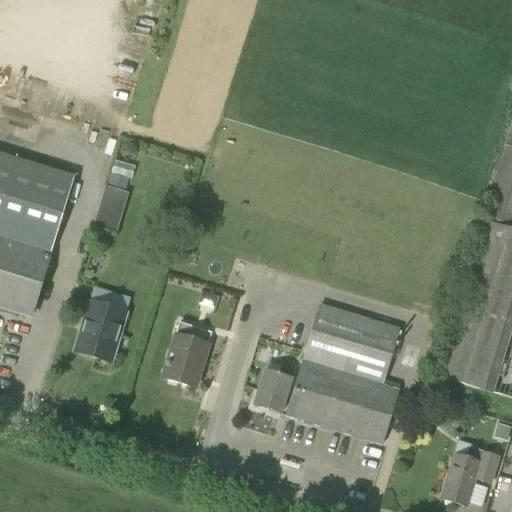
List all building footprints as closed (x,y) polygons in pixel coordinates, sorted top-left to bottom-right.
[(511,118),(481,219),(509,228),(511,216),(511,118)] [(0,127),(25,134),(27,126),(0,119),(0,127)] [(76,133),(77,125),(57,120),(55,128),(76,133)] [(0,310),(29,320),(72,179),(0,157),(0,310)] [(116,234),(128,195),(104,187),(92,226),(116,234)] [(511,233),(483,225),(437,379),(494,396),(511,336),(511,233)] [(110,365),(125,315),(88,304),(82,326),(85,327),(77,356),(110,365)] [(380,446),(398,389),(383,381),(397,333),(319,309),(286,417),(380,446)] [(194,392),(208,348),(187,341),(191,329),(179,326),(161,381),(194,392)] [(7,340),(4,350),(26,356),(28,347),(7,340)] [(290,382),(293,371),(280,367),(277,378),(263,374),(252,408),(280,416),(290,382)] [(510,428),(497,424),(493,438),(506,442),(510,428)] [(344,440),(338,456),(350,460),(355,443),(344,440)] [(490,486),(497,460),(469,452),(467,461),(453,457),(439,502),(465,509),(474,481),(490,486)]
